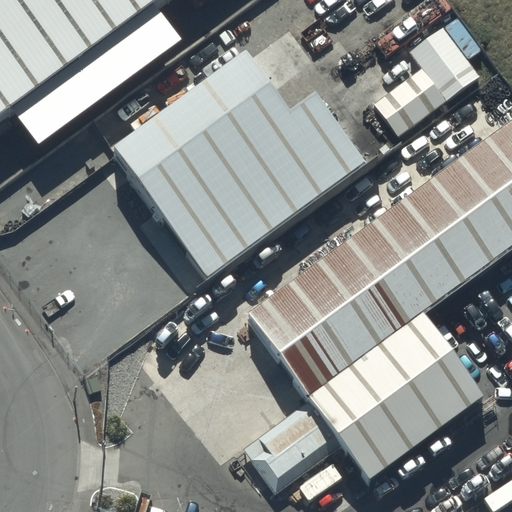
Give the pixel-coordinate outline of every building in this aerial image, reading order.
[(0,0),(0,73),(102,0),(0,0)] [(264,101),(217,35),(92,124),(192,264),(350,151),(297,78),(264,101)] [(423,75),(375,111),(400,143),(480,83),(444,35),(411,59),(423,75)] [(511,219),(511,90),(225,294),(287,380),(511,219)] [(398,301),(287,380),(345,462),(457,382),(398,301)]
